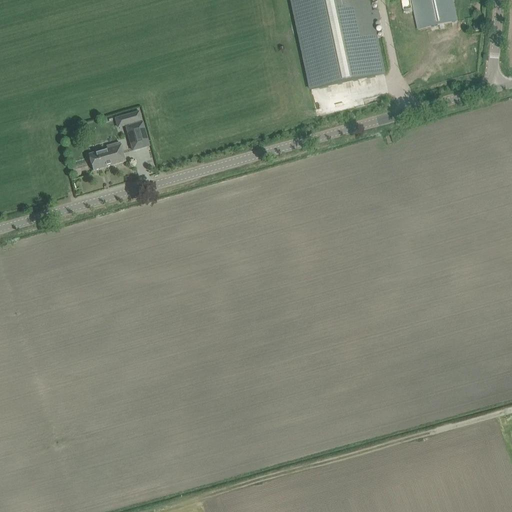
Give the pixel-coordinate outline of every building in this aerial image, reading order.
[(292,0),(311,91),(384,75),(373,22),(380,21),(378,11),(371,12),(368,0),(292,0)] [(411,0),(418,30),(457,22),(452,0),(411,0)] [(142,122),(139,114),(124,118),(126,127),(142,122)] [(149,147),(142,124),(126,128),(133,151),(149,147)] [(88,155),(90,162),(93,171),(125,162),(120,142),(106,146),(107,149),(88,155)]
